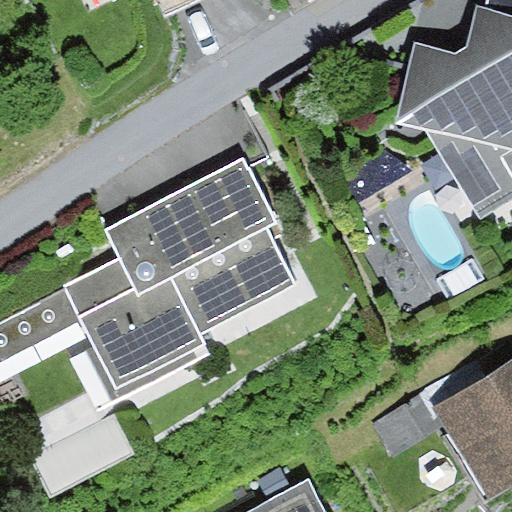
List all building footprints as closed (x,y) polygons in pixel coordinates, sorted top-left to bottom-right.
[(456,45),(414,35),(396,105),(425,112),(482,206),(511,188),(511,5),(489,1),(481,0),(476,0),(469,38),(456,45)] [(120,255),(0,318),(0,356),(80,314),(115,379),(205,332),(199,321),(291,272),(260,216),(276,208),(243,146),(102,221),(120,255)] [(511,351),(435,402),(447,420),(490,486),(511,471),(511,351)] [(435,402),(425,390),(374,422),(393,453),(447,420),(435,402)] [(328,511),(308,477),(241,511),(328,511)]
